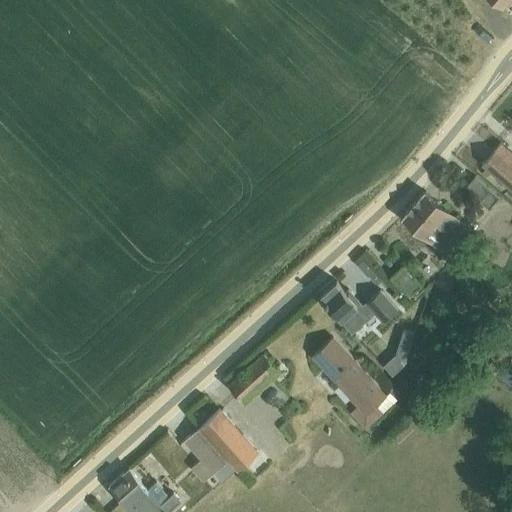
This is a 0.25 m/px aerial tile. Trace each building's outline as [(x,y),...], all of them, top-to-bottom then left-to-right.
[(511,150),(501,141),(482,163),(511,185),(511,150)] [(476,174),(466,184),(481,197),(480,200),(489,206),(500,195),(476,174)] [(425,190),(403,215),(449,254),(471,228),(425,190)] [(404,264),(392,275),(415,299),(426,288),(404,264)] [(337,279),(321,294),(353,330),(375,310),(383,320),(398,306),(381,286),(363,302),(361,299),(358,303),(337,279)] [(469,329),(456,344),(482,364),(489,356),(482,351),(488,344),(469,329)] [(334,333),(312,353),(358,404),(351,410),(366,426),(398,397),(391,389),(388,392),(334,333)] [(263,351),(228,382),(247,402),(282,370),(263,351)] [(396,353),(383,365),(393,375),(395,373),(406,363),(396,353)] [(434,364),(423,374),(432,384),(443,373),(441,371),(434,364)] [(200,425),(237,467),(238,469),(260,450),(221,406),(200,425)] [(237,467),(200,425),(184,438),(201,457),(214,471),(223,481),(237,467)] [(214,471),(201,457),(191,466),(204,480),(214,471)] [(130,466),(110,484),(134,511),(166,511),(182,499),(175,491),(171,494),(157,479),(147,487),(130,466)]
